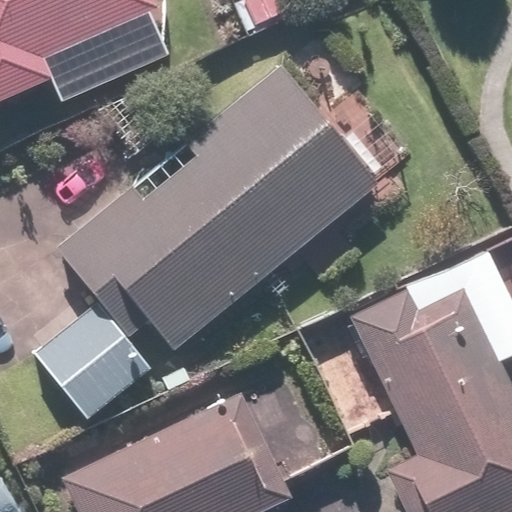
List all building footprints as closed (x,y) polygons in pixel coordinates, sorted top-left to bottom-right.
[(0,0),(0,100),(48,81),(57,103),(168,56),(150,13),(162,8),(158,0),(0,0)] [(285,16),(278,0),(231,0),(246,33),(285,16)] [(279,63),(56,242),(99,296),(131,335),(151,319),(174,349),(378,187),(279,63)] [(414,455),(386,468),(405,511),(511,511),(511,385),(463,279),(413,302),(406,286),(344,314),(353,334),(325,346),(362,427),(395,412),(414,455)] [(131,335),(99,296),(31,350),(86,419),(154,365),(131,335)] [(90,440),(47,462),(72,511),(268,511),(290,501),(232,387),(97,454),(90,440)]
